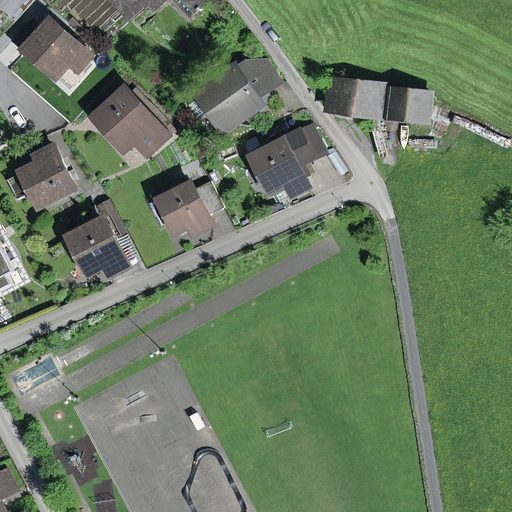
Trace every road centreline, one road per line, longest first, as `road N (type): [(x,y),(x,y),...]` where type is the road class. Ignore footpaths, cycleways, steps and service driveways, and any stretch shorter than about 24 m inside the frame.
road 1 (residential): [(239,0),(374,182),(0,348)]
road 2 (track): [(440,511),(402,270),(374,182)]
